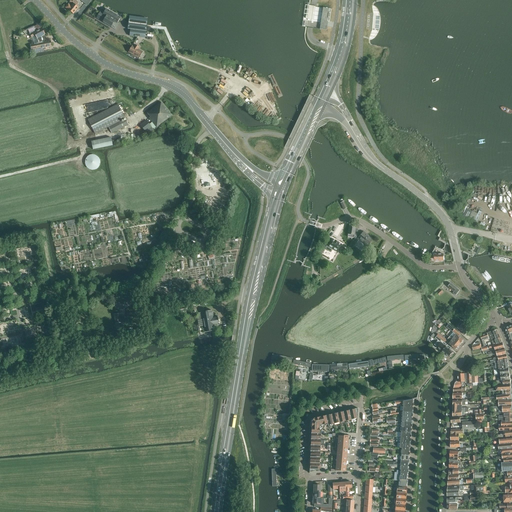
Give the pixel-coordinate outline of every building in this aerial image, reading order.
[(79,3),(74,0),(73,0),(70,0),(70,2),(73,3),(74,3),(71,6),(69,3),(65,7),(73,14),(78,8),(76,5),(79,3)] [(311,5),(308,5),(308,12),(307,18),(303,18),(303,20),(302,26),(306,27),(308,27),(310,28),(313,28),(327,30),(327,26),(328,22),(327,21),(329,9),(330,9),(330,8),(323,7),(318,6),(314,6),(311,5)] [(100,12),(97,18),(111,27),(115,22),(117,24),(121,17),(106,9),(103,14),(100,12)] [(148,19),(129,16),(128,29),(130,29),(130,36),(145,38),(148,19)] [(34,26),(28,29),(34,44),(30,45),(31,51),(34,50),(35,54),(39,53),(38,52),(46,51),(45,48),(52,47),(50,41),(43,42),(42,36),(45,34),(41,27),(44,25),(42,22),(39,24),(34,26)] [(128,52),(139,58),(143,52),(138,49),(140,47),(135,45),(134,47),(132,46),(128,52)] [(156,128),(172,116),(161,102),(147,113),(150,118),(149,119),(152,123),(149,125),(146,121),(140,125),(148,136),(154,131),(153,129),(156,127),(156,128)] [(117,105),(87,120),(94,132),(94,133),(95,134),(99,132),(108,127),(111,132),(112,134),(115,132),(124,127),(128,125),(126,121),(122,123),(121,121),(125,119),(117,105)] [(112,138),(92,142),(94,150),(113,146),(112,138)] [(100,162),(100,161),(100,159),(99,158),(98,157),(97,155),(95,155),(94,154),(92,154),(91,154),(89,155),(88,156),(86,157),(86,158),(85,160),(85,161),(84,163),(85,164),(85,165),(86,167),(87,168),(88,169),(90,170),(92,170),(93,170),(96,170),(97,169),(98,168),(99,166),(100,165),(100,164),(100,162)] [(355,238),(357,235),(358,229),(355,229),(355,227),(349,226),(348,237),(354,238),(355,238)] [(372,239),(364,233),(362,235),(359,233),(353,241),(356,243),(359,239),(367,245),(372,239)] [(337,252),(341,245),(327,237),(320,247),(324,250),(327,246),(337,252)] [(457,294),(460,290),(457,288),(451,283),(448,286),(454,291),(453,293),(455,294),(456,292),(457,294)] [(471,319),(471,317),(473,315),(467,310),(464,313),(468,317),(468,319),(471,319)] [(213,317),(212,311),(197,314),(198,321),(204,320),(207,332),(216,331),(215,326),(219,325),(218,316),(213,317)] [(115,324),(120,323),(122,323),(120,314),(113,315),(115,324)] [(462,325),(461,323),(457,328),(466,335),(468,333),(469,334),(472,329),(464,323),(462,325)] [(453,339),(460,345),(461,343),(462,343),(463,342),(463,341),(464,340),(459,336),(461,334),(455,329),(453,332),(456,335),(454,337),(451,335),(450,337),(452,339),(453,339)] [(481,336),(482,339),(482,341),(483,341),(484,346),(485,346),(484,340),(489,338),(487,333),(481,335),(481,336)] [(442,351),(450,357),(454,352),(449,348),(450,346),(437,336),(436,338),(438,340),(435,345),(438,347),(442,351)] [(460,345),(453,339),(449,344),(456,350),(457,349),(458,349),(458,348),(458,347),(460,345)] [(292,365),(293,359),(274,355),(273,362),(292,365)] [(311,369),(312,363),(294,360),(292,366),(311,369)] [(472,383),(479,383),(479,379),(479,373),(465,374),(465,379),(467,379),(468,384),(472,383)] [(458,382),(465,382),(464,374),(458,374),(458,379),(457,380),(456,381),(456,382),(458,382)] [(458,382),(456,382),(454,388),(454,392),(463,391),(463,390),(468,389),(467,387),(466,387),(466,385),(465,385),(465,382),(458,382)] [(497,400),(499,400),(511,399),(511,390),(502,391),(502,394),(506,394),(506,395),(497,396),(497,398),(496,398),(496,397),(490,397),(490,400),(497,400)] [(349,410),(351,420),(357,418),(356,414),(358,414),(358,409),(359,408),(358,408),(349,410)] [(343,412),(346,421),(351,420),(349,410),(343,412)] [(337,413),(340,422),(346,421),(343,412),(337,413)] [(332,414),(334,424),(340,422),(337,413),(332,414)] [(328,425),(334,424),(332,414),(326,416),(328,425)] [(311,433),(321,434),(321,429),(321,428),(322,426),(323,426),(328,425),(326,416),(314,418),(312,421),(311,433)] [(469,433),(469,434),(476,433),(476,422),(471,422),(463,422),(463,429),(451,430),(451,434),(469,433)] [(511,430),(502,431),(502,434),(501,434),(501,435),(498,435),(498,439),(503,438),(503,435),(505,435),(506,435),(506,437),(511,436),(511,430)] [(335,443),(348,444),(349,438),(350,438),(350,436),(344,435),(344,436),(342,435),(342,434),(332,433),(332,435),(332,436),(339,437),(338,442),(335,442),(335,443)] [(348,449),(348,444),(335,443),(338,444),(338,449),(335,449),(349,451),(349,450),(348,449)] [(346,463),(347,457),(334,456),(334,457),(337,457),(336,463),(334,462),(333,463),(348,464),(348,463),(346,463)] [(511,462),(504,463),(502,463),(502,467),(497,467),(498,472),(501,472),(511,470),(511,462)] [(319,464),(310,463),(309,473),(310,473),(315,471),(315,470),(319,470),(319,464)] [(348,465),(348,464),(333,463),(333,464),(336,464),(336,469),(331,469),(331,472),(336,471),(346,471),(346,465),(348,465)] [(474,469),(474,474),(475,474),(476,479),(476,478),(484,478),(484,473),(478,473),(477,469),(474,469)] [(366,479),(366,486),(373,487),(375,488),(376,486),(373,486),(374,480),(366,479)] [(475,494),(486,494),(486,485),(475,485),(475,490),(475,494)] [(373,487),(366,486),(365,493),(373,494),(375,494),(375,493),(373,493),(373,487)] [(373,494),(365,493),(365,500),(372,500),(372,501),(375,501),(375,500),(372,499),(373,494)] [(372,500),(365,500),(364,507),(372,507),(372,508),(374,508),(374,506),(372,506),(372,501),(372,500)] [(457,502),(447,503),(447,504),(447,509),(456,510),(456,505),(457,506),(458,503),(462,503),(462,501),(457,501),(457,502)]
